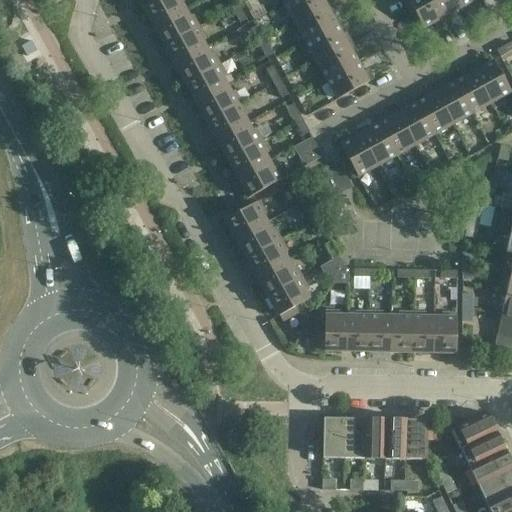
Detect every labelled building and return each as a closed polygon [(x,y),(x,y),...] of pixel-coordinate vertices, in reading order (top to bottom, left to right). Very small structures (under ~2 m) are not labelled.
[(158,0),(142,9),(152,29),(183,12),(179,4),(184,2),(183,0),(158,0)] [(225,0),(232,10),(238,6),(235,0),(225,0)] [(294,0),(283,6),(294,25),(329,5),(326,0),(294,0)] [(406,0),(423,30),(433,24),(435,28),(444,23),(430,0),(406,0)] [(430,0),(444,23),(451,20),(452,19),(450,14),(461,9),(455,0),(430,0)] [(455,0),(461,9),(472,3),(474,7),(482,3),(480,0),(455,0)] [(294,25),(304,44),(336,27),(330,16),(334,13),(329,5),(294,25)] [(238,6),(232,10),(239,24),(246,20),(238,6)] [(152,29),(163,48),(198,28),(192,17),(188,19),(183,12),(152,29)] [(250,31),(257,45),(265,41),(257,27),(253,29),(250,31)] [(304,44),(315,63),(350,43),(346,35),(342,38),(336,27),(304,44)] [(163,48),(173,67),(204,49),(201,43),(205,40),(198,28),(163,48)] [(265,41),(257,45),(265,59),(266,59),(272,55),(265,41)] [(315,63),(325,82),(356,64),(350,53),(354,51),(350,43),(315,63)] [(496,51),(500,58),(511,51),(511,45),(511,43),(496,51)] [(173,67),(184,85),(219,66),(212,54),(208,57),(204,49),(173,67)] [(478,64),(470,69),(490,105),(510,94),(492,62),(481,69),(478,64)] [(325,82),(336,101),(336,102),(371,83),(366,73),(362,75),(356,64),(325,82)] [(184,85),(194,105),(226,88),(221,80),(225,78),(219,66),(184,85)] [(266,72),(274,86),(281,82),(273,68),(271,69),(266,72)] [(464,78),(453,84),(471,115),(490,105),(470,69),(461,74),(464,78)] [(281,82),(274,86),(281,100),(288,96),(281,82)] [(440,86),(432,90),(452,126),(471,115),(453,84),(443,90),(440,86)] [(194,105),(205,124),(240,105),(234,94),(230,96),(226,88),(194,105)] [(425,99),(415,105),(433,136),(452,126),(432,90),(423,95),(425,99)] [(205,124),(215,142),(246,125),(242,118),(246,116),(240,105),(205,124)] [(286,109),(294,123),(301,120),(293,105),(286,109)] [(403,107),(394,111),(414,147),(433,136),(415,105),(405,110),(403,107)] [(387,120),(377,126),(394,158),(414,147),(394,111),(385,116),(387,120)] [(294,123),(302,138),(309,134),(301,120),(294,123)] [(215,142),(226,161),(260,142),(254,130),(250,132),(246,125),(215,142)] [(364,127),(355,132),(376,168),(394,158),(377,126),(366,131),(364,127)] [(376,168),(355,132),(347,137),(349,141),(338,147),(356,179),(376,168)] [(294,148),(299,157),(310,151),(307,147),(314,143),(311,138),(294,148)] [(226,161),(236,180),(267,163),(263,156),(267,154),(260,142),(226,161)] [(310,151),(315,161),(315,162),(322,158),(314,143),(307,147),(310,151)] [(499,148),(496,160),(507,163),(510,150),(499,148)] [(315,162),(315,161),(310,151),(299,157),(305,167),(315,162)] [(236,180),(247,199),(281,180),(275,168),(271,170),(267,163),(236,180)] [(493,174),(484,187),(494,193),(496,190),(502,180),(493,174)] [(290,185),(290,186),(298,200),(305,196),(297,181),(290,185)] [(484,187),(478,198),(488,204),(494,193),(484,187)] [(223,223),(234,242),(266,224),(262,217),(264,216),(258,204),(223,223)] [(303,209),(311,223),(318,220),(310,206),(303,209)] [(471,210),(467,225),(478,228),(482,212),(471,210)] [(318,220),(311,223),(319,238),(326,234),(318,220)] [(234,242),(244,261),(279,242),(272,230),(270,232),(266,224),(234,242)] [(467,225),(464,237),(476,240),(478,228),(467,225)] [(244,261),(254,279),(286,262),(282,255),(285,253),(279,242),(244,261)] [(339,257),(331,242),(324,246),(332,261),(339,257)] [(461,254),(461,268),(473,269),(473,254),(461,254)] [(343,266),(339,257),(332,261),(320,267),(330,285),(343,266)] [(254,279),(265,298),(299,279),(293,267),(289,269),(286,262),(254,279)] [(347,286),(348,270),(343,266),(330,285),(346,286),(347,286)] [(461,268),(461,282),(473,282),(473,269),(461,268)] [(369,289),(369,279),(370,270),(353,270),(353,278),(353,289),(367,289),(369,289)] [(370,270),(369,279),(386,279),(386,271),(370,270)] [(395,279),(411,279),(411,271),(395,271),(395,279)] [(411,271),(411,279),(427,280),(427,271),(411,271)] [(455,271),(439,271),(439,292),(447,292),(447,302),(454,302),(454,292),(455,271)] [(299,279),(265,298),(276,319),(277,318),(281,324),(297,315),(294,309),(308,301),(303,293),(306,292),(299,279)] [(461,295),(461,310),(472,310),(472,295),(461,295)] [(500,317),(511,319),(511,299),(504,297),(500,317)] [(461,310),(461,323),(472,323),(472,310),(461,310)] [(323,353),(345,354),(346,318),(337,318),(337,314),(322,314),(322,334),(316,334),(315,351),(323,351),(323,353)] [(345,354),(366,354),(367,315),(354,314),(354,318),(346,318),(345,354)] [(366,354),(388,355),(389,318),(380,318),(380,315),(367,315),(366,354)] [(388,355),(409,355),(410,315),(397,315),(397,318),(389,318),(388,355)] [(409,355),(431,355),(432,319),(423,319),(423,315),(410,315),(409,355)] [(431,355),(453,356),(454,315),(441,315),(441,319),(432,319),(431,355)] [(493,349),(511,353),(511,319),(500,317),(493,348),(493,349)] [(286,340),(294,344),(298,335),(291,331),(286,340)] [(451,431),(460,451),(496,433),(487,414),(451,431)] [(322,460),(342,460),(343,420),(322,420),(322,460)] [(342,460),(363,460),(364,421),(343,420),(342,460)] [(363,460),(384,461),(385,421),(364,421),(363,460)] [(384,461),(405,461),(405,422),(385,421),(384,461)] [(405,422),(405,461),(426,462),(427,442),(440,443),(440,427),(427,427),(427,422),(405,422)] [(460,451),(469,469),(505,452),(496,433),(460,451)] [(469,469),(478,487),(511,470),(511,466),(505,452),(469,469)] [(435,486),(440,483),(439,483),(433,470),(430,464),(426,466),(429,474),(435,486)] [(433,470),(439,483),(449,478),(443,466),(433,470)] [(511,470),(478,487),(486,506),(511,493),(511,470)] [(440,483),(446,496),(455,491),(449,478),(439,483),(440,483)] [(336,481),(321,481),(321,492),(335,492),(335,491),(336,481)] [(349,492),(363,493),(363,482),(349,481),(349,491),(349,492)] [(363,493),(377,493),(377,482),(363,482),(363,493)] [(390,493),(404,494),(404,483),(390,482),(390,493)] [(404,483),(404,494),(417,494),(418,483),(404,483)] [(511,511),(511,493),(486,506),(489,511),(511,511)] [(431,503),(435,511),(444,511),(447,511),(441,498),(431,503)] [(451,507),(453,511),(465,511),(461,502),(451,507)]
